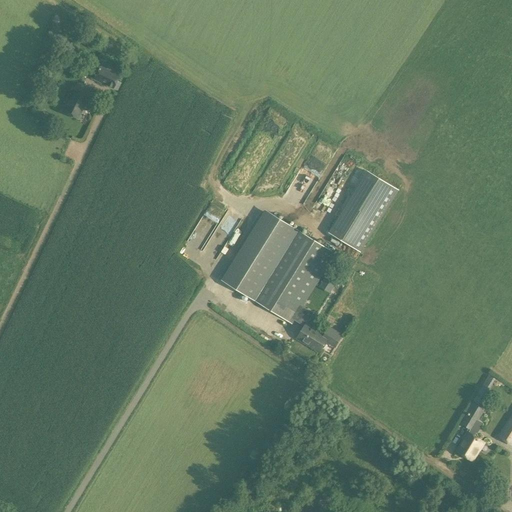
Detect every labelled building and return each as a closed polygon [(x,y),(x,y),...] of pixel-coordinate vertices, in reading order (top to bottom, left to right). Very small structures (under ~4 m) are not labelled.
[(44,39),(61,48),(67,38),(50,28),(44,39)] [(78,40),(91,49),(98,39),(85,30),(78,40)] [(93,80),(113,89),(120,75),(113,72),(115,69),(101,62),(93,80)] [(77,119),(82,109),(88,112),(92,104),(86,101),(87,98),(72,90),(62,111),(77,119)] [(339,249),(356,259),(398,191),(368,172),(329,233),(343,242),(339,249)] [(329,327),(324,335),(307,325),(314,313),(303,307),(335,254),(274,216),(231,286),(292,324),(294,320),(305,326),(297,339),(308,345),(319,352),(326,341),(335,347),(342,336),(329,327)] [(319,287),(329,293),(330,293),(339,278),(338,278),(329,272),(319,287)] [(481,386),(487,390),(495,379),(489,375),(481,386)] [(482,443),(473,437),(476,432),(477,433),(483,424),(479,421),(485,410),(474,404),(462,425),(470,430),(468,434),(458,450),(473,459),(482,443)] [(511,414),(497,437),(511,446),(511,414)]
